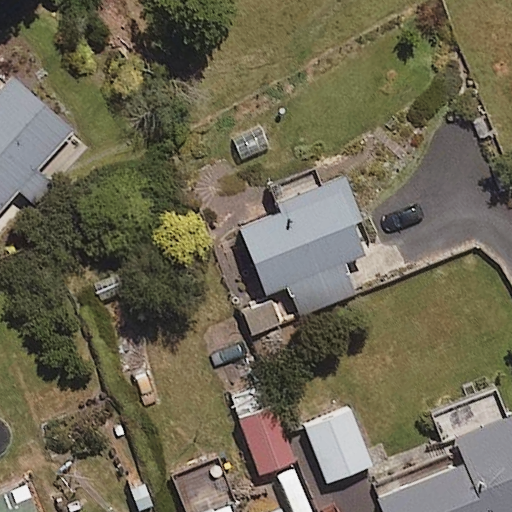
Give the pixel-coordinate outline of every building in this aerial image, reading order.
[(32,166),(69,125),(6,70),(0,76),(0,203),(15,186),(31,201),(49,181),(32,166)] [(360,248),(347,219),(357,215),(337,168),(268,198),(272,207),(233,224),(261,288),(282,279),(297,314),(352,290),(338,258),(360,248)] [(253,470),(289,458),(270,402),(234,415),(253,470)] [(322,478),(367,461),(346,406),(301,423),(322,478)] [(381,511),(511,511),(511,428),(507,415),(450,437),(458,460),(374,493),(381,511)] [(0,511),(35,511),(23,479),(0,487),(0,511)] [(277,511),(275,503),(251,511),(227,511),(222,498),(186,511),(277,511)]
